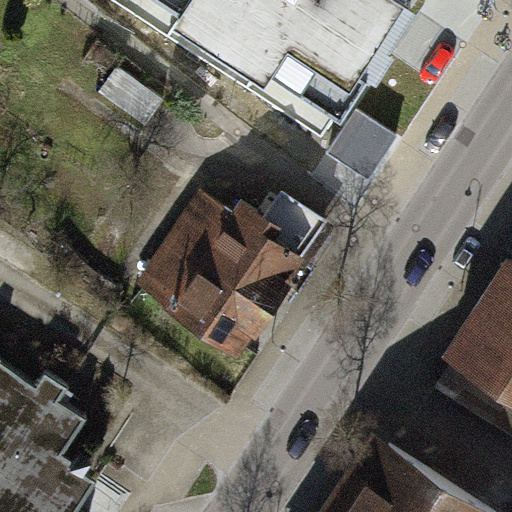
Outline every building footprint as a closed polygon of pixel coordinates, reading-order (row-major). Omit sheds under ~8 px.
[(401,0),(187,0),(180,12),(270,70),(293,35),(353,74),(401,0)] [(205,181),(195,197),(148,282),(273,352),(330,251),(205,181)] [(511,263),(449,354),(511,397),(511,263)] [(110,415),(0,345),(0,511),(95,511),(117,477),(84,456),(110,415)] [(511,511),(511,491),(395,418),(335,511),(511,511)]
